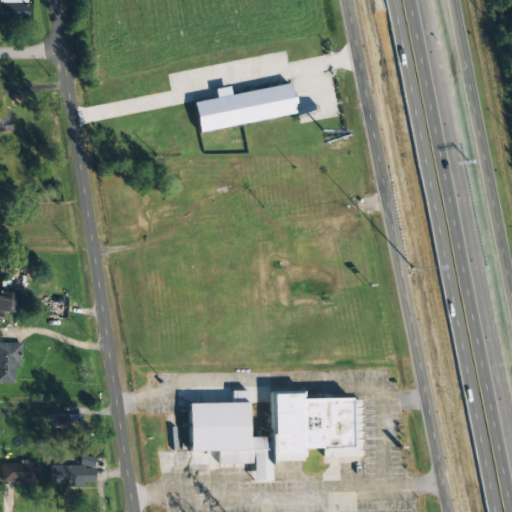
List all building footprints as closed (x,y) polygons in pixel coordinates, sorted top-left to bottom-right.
[(25,0),(0,0),(0,13),(26,13),(25,0)] [(192,102),(197,132),(293,115),(288,85),(229,95),(228,87),(213,90),(215,99),(192,102)] [(0,131),(11,130),(7,108),(0,109),(0,131)] [(20,295),(0,292),(0,316),(5,317),(6,313),(18,314),(20,295)] [(0,383),(14,384),(14,367),(20,367),(21,343),(0,342),(0,383)] [(360,400),(299,398),(299,394),(269,394),(268,437),(246,437),(247,391),(230,391),(230,404),(188,403),(187,451),(217,452),(217,464),(252,464),(252,481),(270,481),(270,461),(302,462),(302,449),(322,449),(321,457),(359,458),(360,400)] [(49,466),(49,484),(94,485),(94,457),(79,457),(79,466),(49,466)] [(37,464),(27,464),(1,463),(0,484),(36,484),(37,464)]
